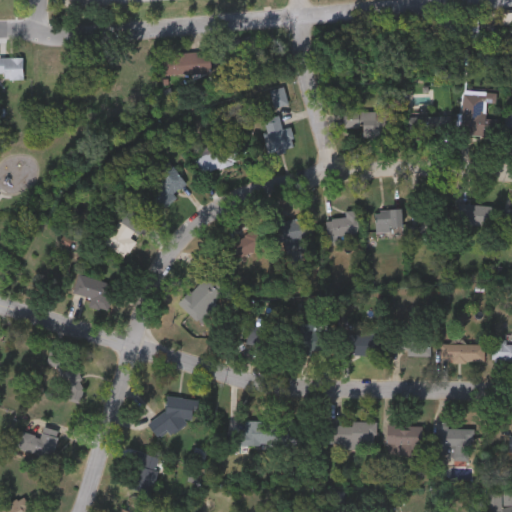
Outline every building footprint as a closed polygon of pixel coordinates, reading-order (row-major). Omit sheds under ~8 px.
[(448,18),(480,18),(480,38),(448,38),(448,18)] [(170,51),(211,51),(211,76),(170,77),(170,51)] [(0,56),(21,56),(21,78),(2,78),(2,74),(0,74),(0,56)] [(273,107),(269,90),(285,86),(289,103),(273,107)] [(462,134),(465,94),(485,95),(484,117),(498,117),(497,136),(462,134)] [(345,111),(394,111),(394,135),(345,135),(345,111)] [(295,149),(269,152),(264,116),(281,114),(283,128),(292,127),(295,149)] [(407,115),(452,115),(452,134),(407,134),(407,115)] [(196,152),(240,134),(249,156),(205,174),(196,152)] [(177,197),(158,210),(147,194),(164,182),(156,170),(171,160),(187,184),(174,193),(177,197)] [(458,204),(492,204),(492,223),(458,223),(458,204)] [(504,205),(511,206),(511,227),(500,225),(504,205)] [(346,209),(360,209),(360,234),(328,234),(328,217),(346,217),(346,209)] [(374,210),(400,209),(401,228),(374,229),(374,210)] [(104,243),(124,210),(146,223),(126,256),(104,243)] [(446,210),(446,232),(418,232),(418,217),(435,217),(435,210),(446,210)] [(278,221),(310,216),(313,238),(281,242),(278,221)] [(233,239),(255,234),(260,250),(238,256),(233,239)] [(198,320),(179,303),(214,265),(233,282),(198,320)] [(98,306),(100,299),(74,293),(79,274),(112,283),(106,307),(98,306)] [(249,344),(248,322),(269,321),(269,343),(249,344)] [(327,323),(327,351),(300,351),(300,323),(327,323)] [(346,353),(346,334),(381,334),(381,353),(346,353)] [(431,355),(406,355),(406,334),(431,334),(431,355)] [(511,360),(493,360),(493,340),(511,340),(511,360)] [(442,361),(442,343),(486,343),(486,361),(442,361)] [(79,403),(83,387),(80,381),(84,379),(66,356),(50,351),(47,369),(67,400),(79,403)] [(198,411),(193,411),(192,420),(184,419),(188,423),(171,436),(167,430),(159,437),(148,425),(165,411),(167,396),(199,401),(198,411)] [(240,445),(240,420),(285,420),(285,445),(240,445)] [(437,451),(438,421),(450,421),(450,427),(471,427),(470,452),(437,451)] [(378,422),(378,445),(334,445),(334,422),(378,422)] [(389,453),(389,424),(422,424),(422,453),(389,453)] [(22,430),(41,436),(44,426),(60,431),(54,450),(60,452),(57,462),(16,449),(22,430)] [(161,456),(155,490),(137,487),(142,453),(161,456)] [(34,511),(0,511),(0,508),(23,494),(34,511)]
